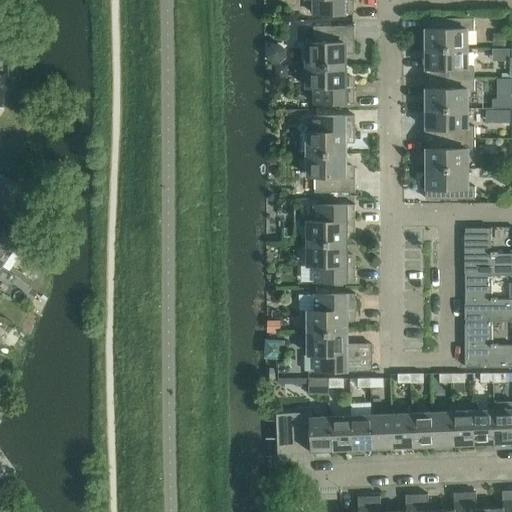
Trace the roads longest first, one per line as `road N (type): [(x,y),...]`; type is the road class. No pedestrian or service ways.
road 1 (residential): [(457,214),(457,355),(395,355),(394,215)]
road 2 (residential): [(332,511),(331,473),(511,464)]
road 3 (residential): [(394,215),(394,0)]
